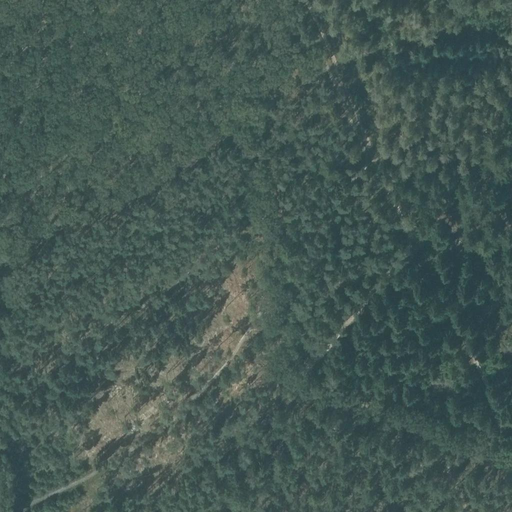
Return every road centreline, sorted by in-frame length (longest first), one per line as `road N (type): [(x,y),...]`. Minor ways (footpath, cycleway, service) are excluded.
road 1 (track): [(445,432),(307,386),(337,324),(419,235),(316,0)]
road 2 (track): [(501,425),(419,235),(511,91)]
road 3 (track): [(247,235),(261,335),(273,361),(307,386)]
